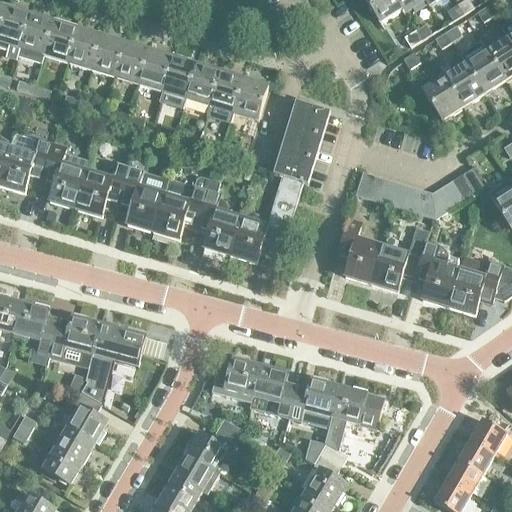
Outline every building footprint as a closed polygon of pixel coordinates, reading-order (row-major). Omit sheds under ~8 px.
[(403,13),(394,0),(363,0),(381,27),(403,13)] [(394,0),(403,13),(423,0),(394,0)] [(458,8),(464,18),(476,11),(469,0),(458,8)] [(487,10),(494,20),(505,12),(499,2),(487,10)] [(455,24),(464,18),(458,8),(448,14),(455,24)] [(7,10),(0,32),(0,45),(20,51),(31,17),(7,10)] [(484,26),(494,20),(487,10),(478,15),(484,26)] [(54,24),(31,17),(20,51),(44,59),(54,24)] [(78,32),(54,24),(44,59),(68,66),(78,32)] [(416,34),(422,44),(434,37),(427,27),(416,34)] [(446,35),(452,46),(463,39),(457,29),(446,35)] [(92,73),(102,39),(78,32),(68,66),(92,73)] [(411,51),(422,44),(416,34),(405,41),(411,51)] [(443,52),(452,46),(446,35),(436,42),(443,52)] [(115,80),(126,46),(102,39),(92,73),(115,80)] [(506,84),(511,80),(511,47),(508,41),(487,54),(506,84)] [(139,88),(150,53),(126,46),(115,80),(139,88)] [(139,88),(163,95),(174,61),(150,53),(139,88)] [(466,68),(485,97),(506,84),(487,54),(466,68)] [(404,63),(410,73),(422,66),(415,56),(404,63)] [(174,61),(163,95),(187,102),(197,68),(174,61)] [(211,109),(221,75),(197,68),(187,102),(211,109)] [(464,111),(485,97),(466,68),(445,81),(464,111)] [(245,82),(221,75),(211,109),(235,117),(245,82)] [(33,97),(37,85),(21,80),(17,92),(33,97)] [(443,124),(464,111),(445,81),(424,94),(443,124)] [(270,90),(245,82),(235,117),(259,124),(270,90)] [(52,90),(37,85),(33,97),(49,101),(52,90)] [(80,111),(84,100),(68,95),(64,106),(80,111)] [(100,104),(84,100),(80,111),(96,116),(100,104)] [(13,107),(11,116),(21,119),(23,110),(13,107)] [(303,107),(296,131),(318,138),(326,114),(303,107)] [(128,126),(131,114),(115,109),(112,121),(128,126)] [(147,119),(131,114),(128,126),(144,130),(147,119)] [(175,140),(179,128),(163,124),(160,135),(175,140)] [(195,133),(179,128),(175,140),(191,145),(195,133)] [(311,162),(318,138),(296,131),(288,155),(311,162)] [(16,136),(12,147),(0,188),(26,197),(31,180),(43,183),(54,148),(16,136)] [(201,138),(199,148),(206,149),(209,140),(201,138)] [(223,155),(227,143),(210,138),(206,149),(223,155)] [(0,188),(12,147),(0,139),(0,188)] [(242,148),(227,143),(223,155),(238,159),(242,148)] [(76,212),(88,175),(91,165),(66,157),(67,152),(54,148),(43,183),(41,191),(53,195),(50,204),(76,212)] [(311,162),(288,155),(281,180),(283,180),(304,186),(311,162)] [(108,203),(121,207),(132,172),(118,168),(117,171),(115,170),(113,170),(109,171),(108,172),(103,176),(102,179),(88,175),(76,212),(103,220),(108,203)] [(128,228),(154,236),(165,199),(140,191),(145,176),(132,172),(121,207),(133,211),(128,228)] [(486,192),(480,181),(479,182),(472,172),(463,178),(476,199),(486,192)] [(369,204),(376,179),(363,175),(356,200),(369,204)] [(466,205),(476,199),(463,178),(453,184),(466,205)] [(214,179),(195,240),(207,243),(205,251),(231,260),(243,222),(231,219),(232,216),(231,216),(232,214),(233,212),(235,207),(234,205),(232,203),(225,201),(222,200),(228,183),(214,179)] [(380,207),(387,183),(376,179),(369,204),(380,207)] [(293,221),(304,186),(283,180),(268,230),(243,222),(231,260),(258,268),(263,250),(275,254),(286,219),(293,221)] [(380,207),(392,210),(399,186),(387,183),(380,207)] [(456,211),(466,205),(453,184),(443,190),(456,211)] [(399,186),(392,210),(404,214),(411,190),(399,186)] [(404,214),(415,217),(422,193),(411,190),(404,214)] [(437,223),(456,211),(443,190),(433,196),(437,223)] [(183,236),(195,240),(209,195),(195,191),(191,191),(187,191),(186,192),(184,193),(183,196),(181,203),(165,199),(154,236),(180,244),(183,236)] [(422,193),(415,217),(437,223),(433,196),(422,193)] [(511,232),(511,194),(495,206),(511,232)] [(345,280),(372,288),(383,250),(358,243),(362,228),(349,223),(338,260),(350,263),(345,280)] [(404,279),(415,283),(426,247),(413,243),(409,258),(383,250),(372,288),(398,296),(404,279)] [(422,303),(449,311),(461,273),(445,269),(447,261),(447,259),(446,257),(446,256),(445,254),(443,252),(426,247),(415,283),(427,286),(422,303)] [(461,273),(449,311),(476,319),(480,305),(492,308),(494,302),(505,305),(511,299),(511,271),(511,272),(490,265),(489,269),(464,261),(461,273)] [(0,334),(14,338),(23,307),(0,300),(0,334)] [(61,321),(49,318),(50,314),(23,307),(14,338),(37,344),(32,364),(48,368),(50,361),(60,325),(61,321)] [(71,328),(60,325),(50,361),(63,364),(66,351),(93,359),(101,327),(73,320),(71,328)] [(129,335),(101,327),(93,359),(121,366),(129,335)] [(252,407),(253,400),(262,369),(234,362),(233,367),(221,363),(212,396),(252,407)] [(290,423),(298,390),(287,387),(290,377),(262,369),(253,400),(251,412),(290,423)] [(6,372),(0,382),(0,383),(8,388),(15,376),(7,371),(6,372)] [(305,414),(332,422),(341,390),(313,383),(310,393),(298,390),(290,423),(302,426),(305,414)] [(82,397),(101,409),(109,396),(89,385),(82,397)] [(70,389),(67,397),(78,402),(82,396),(83,394),(70,389)] [(341,390),(332,422),(377,434),(386,402),(341,390)] [(69,430),(97,447),(109,426),(96,418),(101,409),(82,397),(76,407),(80,410),(69,430)] [(20,430),(32,437),(38,426),(25,419),(20,430)] [(225,423),(219,434),(240,446),(246,435),(225,423)] [(483,424),(471,445),(495,459),(507,438),(483,424)] [(26,447),(32,437),(20,430),(13,440),(26,447)] [(97,447),(69,430),(57,451),(85,467),(97,447)] [(240,446),(219,434),(212,445),(200,438),(188,458),(215,474),(227,454),(233,458),(240,446)] [(310,443),(305,462),(314,467),(326,447),(310,443)] [(495,459),(471,445),(460,465),(483,479),(495,459)] [(322,459),(342,471),(349,461),(328,449),(322,459)] [(72,489),(85,467),(57,451),(44,473),(72,489)] [(203,495),(215,474),(188,458),(176,479),(203,495)] [(336,482),(342,471),(322,459),(315,471),(320,473),(309,493),(336,510),(348,489),(336,482)] [(448,485),(472,499),(483,479),(460,465),(448,485)] [(176,479),(164,500),(184,511),(193,511),(203,495),(176,479)] [(268,485),(262,494),(274,501),(280,492),(268,485)] [(464,511),(472,499),(448,485),(436,506),(446,511),(464,511)] [(297,511),(334,511),(336,510),(309,493),(297,511)] [(266,511),(274,501),(262,494),(255,505),(265,511),(266,511)] [(21,511),(53,511),(29,498),(21,511)] [(234,499),(228,509),(232,511),(243,511),(247,507),(234,499)] [(184,511),(164,500),(156,511),(184,511)]
